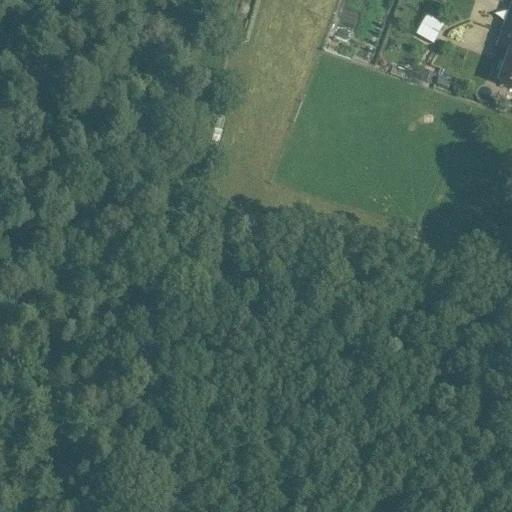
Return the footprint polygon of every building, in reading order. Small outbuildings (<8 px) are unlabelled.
[(511,55),(500,86),(511,90),(511,6),(498,50),(511,55)] [(417,36),(433,45),(444,27),(427,17),(417,36)] [(390,74),(403,79),(406,80),(409,73),(393,66),(390,74)] [(433,85),(436,76),(424,72),(421,81),(433,85)] [(242,220),(223,215),(218,235),(231,239),(236,240),(242,220)] [(424,262),(394,254),(390,271),(420,278),(424,262)]
